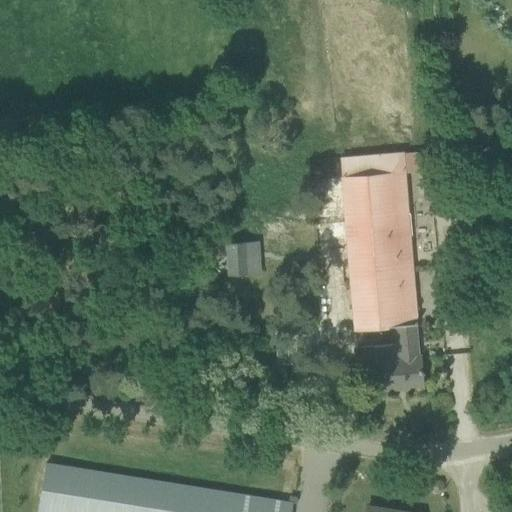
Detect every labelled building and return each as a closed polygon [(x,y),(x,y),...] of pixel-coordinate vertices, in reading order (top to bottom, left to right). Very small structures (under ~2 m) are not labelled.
[(398,358),(418,356),(415,325),(417,324),(403,153),(341,158),(355,330),(396,326),(397,344),(398,358)] [(301,230),(301,211),(262,212),(263,232),(301,230)] [(230,274),(260,272),(258,242),(228,244),(230,274)] [(398,358),(397,344),(374,346),(378,390),(399,388),(399,385),(405,385),(405,388),(423,386),(420,356),(418,356),(398,358)] [(39,511),(291,511),(293,503),(47,464),(39,511)]
